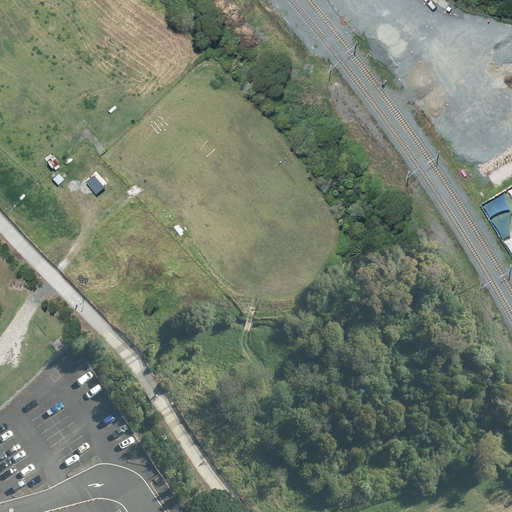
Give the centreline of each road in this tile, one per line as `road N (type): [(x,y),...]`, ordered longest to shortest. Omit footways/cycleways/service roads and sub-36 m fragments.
road 1 (unknown): [(335,511),(269,451),(270,380),(248,336),(251,316)]
road 2 (track): [(371,0),(511,30)]
